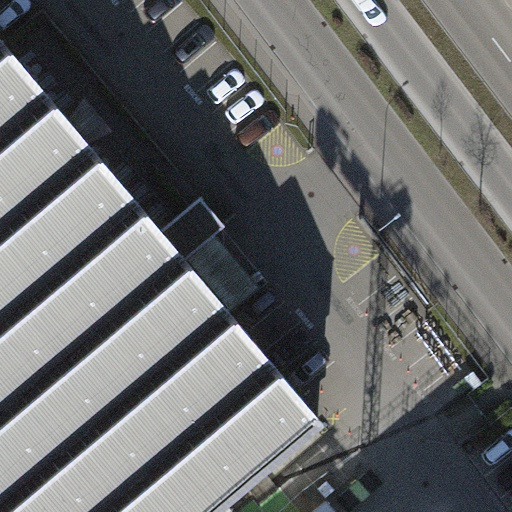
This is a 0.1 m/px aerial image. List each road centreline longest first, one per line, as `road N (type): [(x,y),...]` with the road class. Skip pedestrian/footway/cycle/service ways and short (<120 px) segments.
road 1 (unclassified): [(511,316),(271,0)]
road 2 (secondary): [(365,0),(511,189)]
